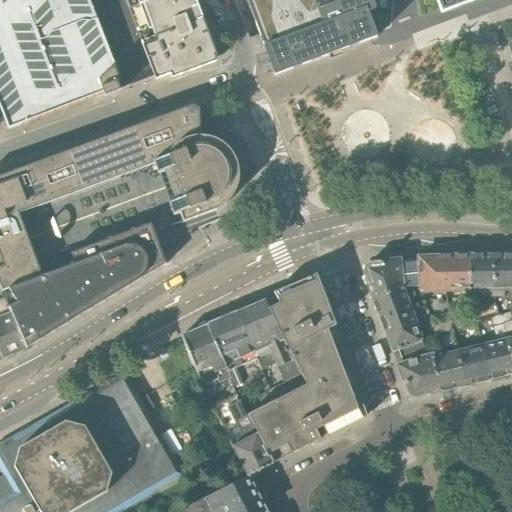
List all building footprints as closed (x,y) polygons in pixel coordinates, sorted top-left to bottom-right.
[(0,0),(0,108),(8,130),(56,111),(18,10),(13,0),(0,0)] [(13,0),(18,10),(56,111),(103,93),(105,97),(125,89),(90,0),(13,0)] [(90,0),(125,89),(137,84),(155,78),(140,41),(128,8),(129,7),(126,0),(90,0)] [(126,0),(129,7),(128,8),(140,41),(155,78),(156,80),(216,57),(205,26),(194,0),(126,0)] [(246,0),(264,47),(262,47),(271,73),(272,72),(274,76),(336,53),(377,37),(367,11),(375,8),(371,0),(246,0)] [(425,0),(432,18),(445,12),(476,0),(425,0)] [(354,70),(318,82),(322,96),(359,84),(354,70)] [(293,100),(319,166),(344,157),(318,90),(293,100)] [(0,282),(3,291),(42,276),(35,256),(34,257),(21,222),(22,221),(19,214),(155,164),(158,174),(160,174),(171,203),(169,204),(174,216),(180,213),(183,223),(216,211),(224,206),(230,201),(234,194),(237,189),(238,184),(239,180),(239,174),(239,169),(238,165),(236,159),(234,155),(231,151),(227,147),(223,144),(219,141),(214,139),(207,137),(200,136),(199,109),(198,109),(194,107),(194,106),(0,177),(0,282)] [(42,276),(3,291),(5,297),(26,348),(27,348),(142,279),(166,264),(151,224),(71,253),(75,264),(42,276)] [(444,273),(446,292),(468,292),(469,291),(469,255),(444,256),(444,273)] [(469,291),(468,292),(476,322),(490,319),(500,316),(493,291),(493,256),(469,255),(469,291)] [(493,291),(500,316),(510,314),(511,313),(511,255),(493,256),(493,291)] [(417,257),(419,282),(420,286),(420,292),(446,292),(444,273),(444,256),(417,257)] [(419,282),(417,257),(369,264),(363,274),(372,299),(404,288),(420,286),(419,282)] [(302,381),(285,388),(244,409),(272,464),(327,436),(328,437),(367,417),(325,312),(319,314),(317,307),(321,299),(316,287),(312,285),(307,284),(299,286),(276,296),(279,304),(268,308),(302,381)] [(404,288),(372,299),(382,325),(413,314),(426,309),(423,300),(410,305),(404,288)] [(26,349),(26,348),(5,297),(0,299),(0,352),(3,359),(5,358),(9,359),(14,357),(16,353),(26,349)] [(237,313),(253,352),(267,346),(285,388),(302,381),(268,308),(265,301),(237,313)] [(449,312),(451,322),(461,320),(460,311),(449,312)] [(441,323),(451,322),(449,312),(439,314),(441,323)] [(206,326),(229,379),(232,387),(241,383),(234,367),(255,358),(253,352),(237,313),(235,314),(231,315),(225,317),(222,320),(206,326)] [(413,314),(382,325),(392,351),(423,340),(413,314)] [(511,363),(511,321),(510,314),(500,316),(511,363)] [(484,355),(489,380),(511,374),(511,363),(500,316),(490,319),(496,341),(481,345),(484,355)] [(461,320),(451,322),(452,331),(463,329),(461,320)] [(451,322),(441,323),(443,332),(445,332),(452,331),(451,322)] [(441,323),(431,325),(435,335),(443,332),(441,323)] [(229,379),(206,326),(181,337),(194,368),(202,385),(216,379),(218,384),(229,379)] [(423,340),(392,351),(407,392),(410,395),(414,397),(420,396),(440,392),(431,354),(426,339),(423,340)] [(456,350),(465,385),(489,380),(484,355),(481,345),(467,348),(467,347),(461,348),(461,349),(456,350)] [(456,350),(431,354),(440,392),(465,385),(456,350)] [(0,511),(107,511),(175,473),(142,414),(155,407),(147,395),(135,402),(123,381),(0,451),(0,459),(1,460),(12,479),(2,485),(0,481),(0,511)] [(272,464),(244,409),(239,400),(226,407),(238,429),(226,436),(246,477),(272,464)] [(264,511),(246,477),(182,510),(182,511),(264,511)]
